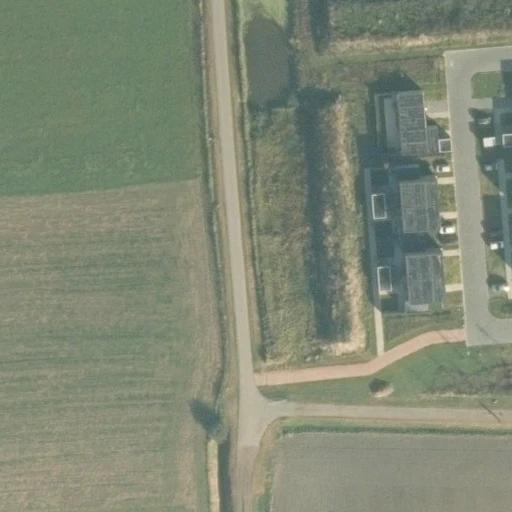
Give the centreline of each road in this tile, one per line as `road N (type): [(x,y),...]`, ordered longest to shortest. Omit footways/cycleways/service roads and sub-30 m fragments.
road 1 (unclassified): [(216,0),(247,411)]
road 2 (residential): [(511,332),(480,334),(459,63),(511,59)]
road 3 (track): [(511,412),(247,411)]
